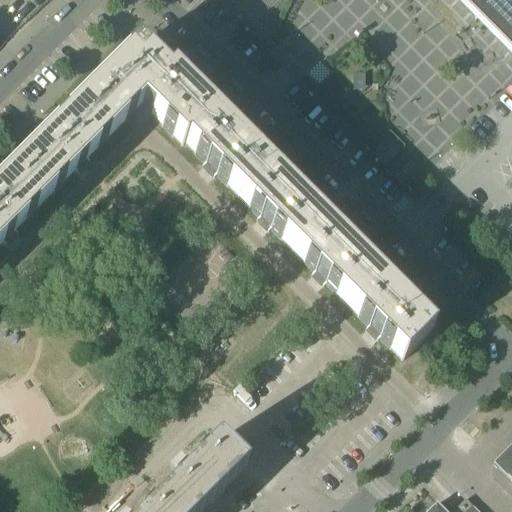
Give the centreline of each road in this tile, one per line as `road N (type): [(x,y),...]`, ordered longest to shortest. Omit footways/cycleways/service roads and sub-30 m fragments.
road 1 (residential): [(401,245),(152,0)]
road 2 (residential): [(401,245),(511,354)]
road 3 (residential): [(0,89),(92,0)]
road 4 (residential): [(422,444),(511,354)]
